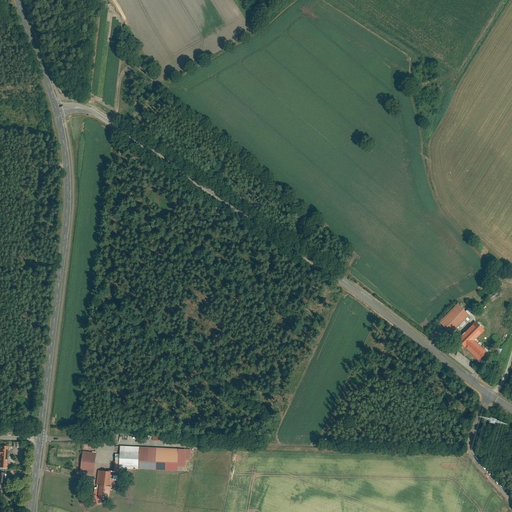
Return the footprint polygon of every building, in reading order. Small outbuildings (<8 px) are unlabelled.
[(469,316),(457,306),(440,324),(451,335),(469,316)] [(480,329),(475,324),(457,340),(463,346),(466,344),(467,342),(470,339),(480,329)] [(482,357),(469,343),(464,348),(478,361),(482,357)] [(192,449),(120,445),(119,468),(182,472),(182,467),(186,467),(186,460),(191,460),(192,449)] [(8,446),(0,446),(0,467),(7,468),(8,446)] [(95,453),(83,451),(79,475),(92,476),(95,453)] [(112,472),(99,470),(95,496),(109,498),(112,472)]
